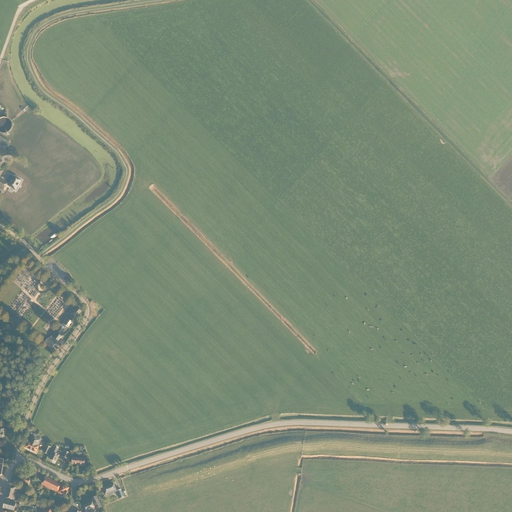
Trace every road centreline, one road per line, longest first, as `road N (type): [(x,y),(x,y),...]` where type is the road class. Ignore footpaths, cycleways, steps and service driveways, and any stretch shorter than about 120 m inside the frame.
road 1 (tertiary): [(511,431),(276,423),(74,481)]
road 2 (unclassified): [(19,460),(41,384),(87,308),(0,225)]
